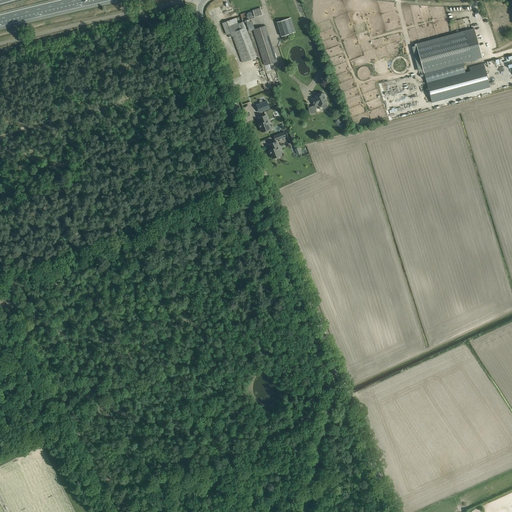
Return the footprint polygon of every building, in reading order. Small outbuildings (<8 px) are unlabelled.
[(254,17),(262,14),(260,8),(252,10),(254,17)] [(235,18),(222,23),(226,35),(228,34),(229,37),(232,36),(242,62),(256,57),(244,23),(243,22),(238,24),(235,18)] [(282,36),(293,33),(289,18),(277,22),(282,36)] [(253,29),(265,65),(277,61),(266,25),(253,29)] [(465,72),(463,62),(482,57),(474,28),(416,43),(426,83),(465,72)] [(236,56),(226,59),(232,78),(242,76),(236,56)] [(470,71),(465,72),(426,83),(432,102),(490,87),(484,63),(469,67),(470,71)] [(323,94),(323,92),(315,96),(315,97),(311,99),(314,106),(318,104),(319,106),(327,103),(325,97),(326,97),(326,96),(325,94),(324,93),(323,94)] [(266,101),(256,105),(259,112),(269,108),(266,101)] [(260,123),(258,124),(261,132),(265,131),(265,132),(266,132),(268,132),(269,130),(268,129),(271,128),(266,115),(258,117),(260,123)] [(279,157),(279,156),(281,155),(276,141),(269,144),(271,149),(268,150),(272,159),(275,157),(276,158),(277,159),(279,158),(279,157)]
